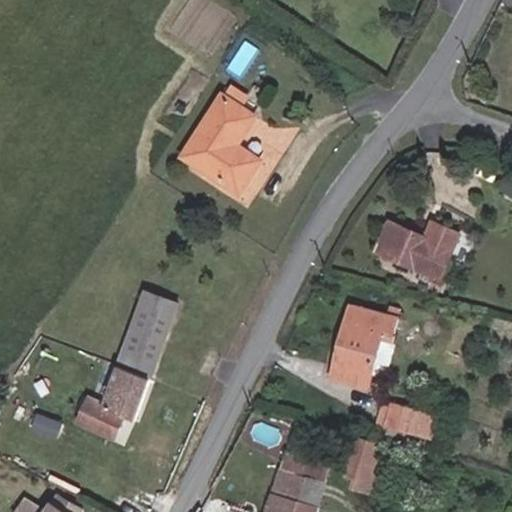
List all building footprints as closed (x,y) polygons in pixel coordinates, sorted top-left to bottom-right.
[(190,164),(216,180),(256,120),(250,117),(256,105),(237,94),(231,105),(227,102),(190,164)] [(216,180),(245,198),(264,166),(241,152),(259,122),(256,120),(216,180)] [(511,188),(500,219),(511,223),(511,188)] [(395,263),(463,288),(480,244),(452,233),(447,246),(408,232),(395,263)] [(122,374),(152,387),(181,310),(135,293),(106,368),(122,374)] [(400,321),(411,323),(413,313),(402,310),(400,321)] [(396,345),(406,347),(411,323),(400,321),(363,313),(349,373),(387,383),(390,367),(396,345)] [(390,367),(401,370),(406,347),(396,345),(390,367)] [(384,392),(387,383),(349,373),(347,384),(384,392)] [(135,428),(152,387),(122,374),(106,415),(89,408),(80,432),(116,446),(124,424),(135,428)] [(403,431),(449,441),(453,420),(407,410),(403,431)] [(55,438),(60,424),(36,416),(31,431),(55,438)] [(302,442),(313,446),(317,435),(306,431),(302,442)] [(395,449),(369,439),(355,478),(367,483),(364,492),(378,497),(387,473),(395,449)] [(290,478),(335,490),(341,470),(297,457),(290,478)] [(378,497),(393,502),(401,477),(387,473),(378,497)] [(282,499),(329,510),(335,490),(290,478),(282,499)] [(82,511),(60,498),(51,511),(32,511),(25,507),(22,511),(82,511)] [(328,511),(329,510),(282,499),(277,511),(328,511)]
